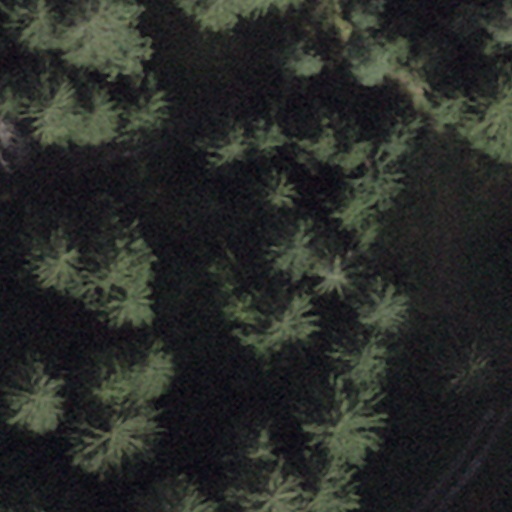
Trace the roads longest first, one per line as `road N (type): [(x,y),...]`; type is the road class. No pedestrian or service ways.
road 1 (track): [(0,189),(131,94),(288,64),(391,76),(423,133),(452,481)]
road 2 (track): [(426,511),(511,412)]
